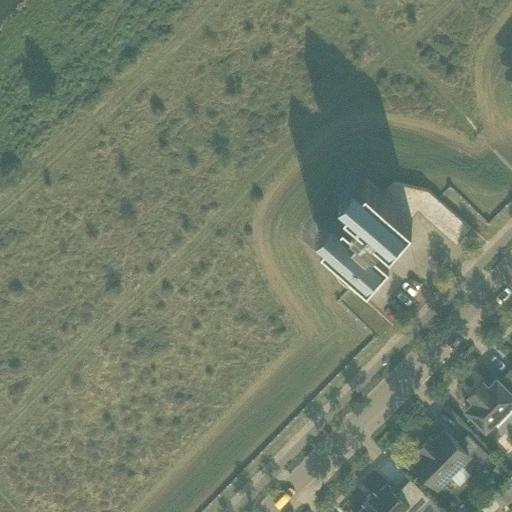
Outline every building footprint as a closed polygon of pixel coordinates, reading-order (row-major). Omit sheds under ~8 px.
[(407,212),(426,190),(427,189),(393,181),(384,192),(366,177),(363,181),(355,173),(339,191),(348,199),(344,202),(354,211),(346,220),(344,217),(341,221),(332,214),(316,231),(325,239),(322,243),(367,283),(389,258),(374,244),(382,235),(390,243),(412,217),(407,212)] [(482,380),(468,394),(473,400),(466,408),(486,428),(494,420),(498,424),(511,409),(508,406),(511,402),(511,367),(499,381),(496,377),(488,385),(482,380)] [(430,477),(437,484),(459,461),(467,469),(476,460),(479,463),(489,453),(468,433),(459,442),(445,428),(413,460),(420,468),(419,469),(419,473),(424,479),(428,478),(430,477)] [(377,492),(374,489),(363,500),(366,503),(357,511),(415,511),(431,497),(411,477),(396,492),(387,482),(377,492)] [(493,494),(501,504),(502,506),(511,498),(511,484),(506,481),(493,494)] [(493,511),(501,504),(493,494),(481,507),(485,511),(493,511)] [(445,511),(431,497),(419,509),(421,511),(445,511)]
